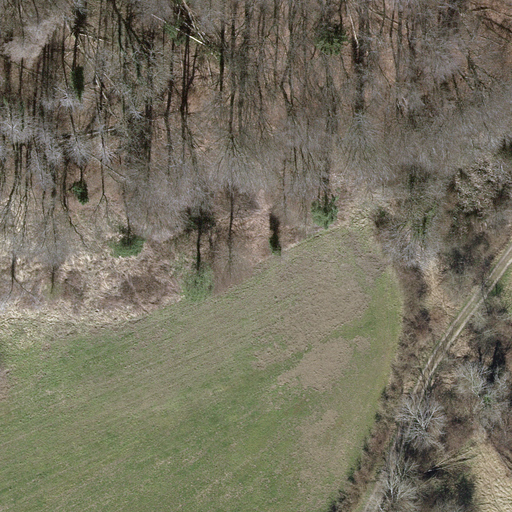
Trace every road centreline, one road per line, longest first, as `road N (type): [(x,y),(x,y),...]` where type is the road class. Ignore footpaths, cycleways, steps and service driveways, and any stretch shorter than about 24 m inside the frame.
road 1 (track): [(511,256),(457,332),(373,511)]
road 2 (track): [(457,332),(497,396),(511,450)]
